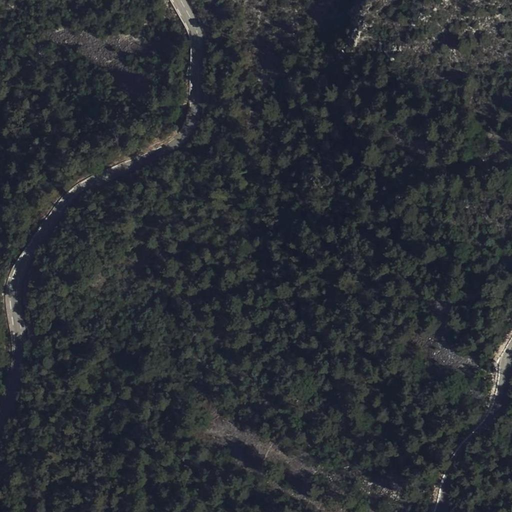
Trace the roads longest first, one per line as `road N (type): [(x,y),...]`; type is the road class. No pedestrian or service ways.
road 1 (tertiary): [(179,0),(196,34),(188,132),(83,188),(32,251),(20,275),(17,379),(0,429)]
road 2 (tertiary): [(436,511),(459,448),(492,415),(511,355)]
